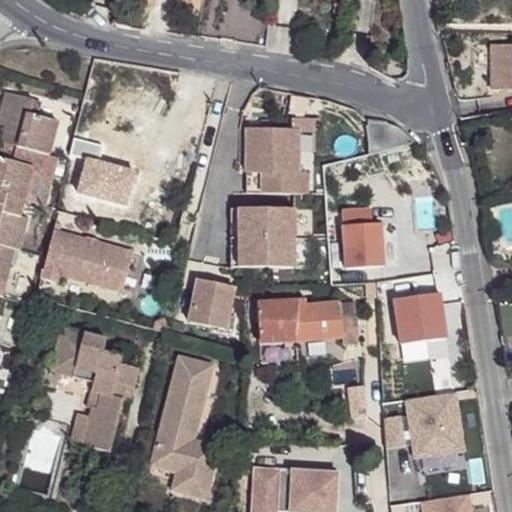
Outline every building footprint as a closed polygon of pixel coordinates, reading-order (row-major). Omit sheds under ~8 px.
[(435,0),(437,14),(460,13),(459,0),(435,0)] [(511,45),(492,46),(492,90),(511,90),(511,45)] [(175,98),(181,74),(161,70),(156,93),(175,98)] [(34,101),(6,93),(2,109),(9,111),(1,144),(4,144),(16,148),(44,155),(50,156),(59,123),(37,117),(35,123),(29,122),(31,115),(34,101)] [(0,117),(0,125),(5,127),(9,111),(2,109),(0,117)] [(185,135),(106,115),(95,157),(116,163),(115,170),(142,177),(140,184),(173,192),(175,185),(184,187),(193,153),(181,150),(185,135)] [(291,130),(298,130),(298,133),(313,133),(313,119),(291,119),(291,130)] [(387,124),(368,123),(368,156),(416,143),(398,128),(387,124)] [(291,130),(247,129),(246,194),(307,195),(307,174),(297,173),(298,133),(298,130),(291,130)] [(16,148),(4,144),(0,159),(12,162),(16,148)] [(12,162),(0,159),(0,195),(24,202),(33,168),(41,170),(44,155),(16,148),(12,162)] [(33,168),(24,202),(42,206),(55,158),(50,156),(44,155),(41,170),(33,168)] [(24,202),(0,195),(0,246),(13,250),(19,251),(23,235),(16,233),(20,219),(24,202)] [(294,210),(239,210),(238,268),(294,269),(294,210)] [(27,221),(20,219),(16,233),(23,235),(27,221)] [(87,241),(54,232),(41,279),(56,283),(58,276),(122,293),(132,253),(94,243),(93,247),(86,245),(87,241)] [(9,266),(13,250),(0,246),(0,275),(3,264),(9,266)] [(3,264),(0,275),(0,297),(1,298),(9,266),(3,264)] [(234,288),(198,281),(189,323),(225,331),(234,288)] [(305,300),(256,302),(260,347),(342,339),(343,345),(357,344),(353,305),(338,306),(338,302),(305,305),(305,300)] [(60,330),(49,373),(59,375),(93,384),(91,394),(101,396),(97,410),(92,408),(89,418),(82,447),(110,454),(123,401),(127,387),(134,388),(139,371),(120,366),(122,358),(103,354),(106,342),(60,330)] [(159,432),(152,459),(194,470),(191,480),(209,485),(219,448),(193,441),(213,366),(179,357),(171,388),(176,390),(164,434),(159,432)] [(56,390),(59,375),(49,373),(46,387),(56,390)] [(364,386),(348,388),(352,418),(368,416),(364,386)] [(127,387),(123,401),(131,403),(134,388),(127,387)] [(171,388),(159,432),(164,434),(176,390),(171,388)] [(101,396),(91,394),(87,407),(92,408),(97,410),(101,396)] [(70,444),(82,447),(89,418),(78,415),(70,444)] [(317,441),(336,441),(336,437),(317,432),(317,441)] [(205,499),(209,485),(191,480),(194,470),(152,459),(150,466),(176,473),(172,490),(205,499)] [(281,469),(255,467),(251,511),(277,511),(278,505),(290,506),(289,511),(305,511),(335,511),(338,474),(293,470),(292,483),(280,482),(281,469)] [(293,470),(281,469),(280,482),(292,483),(293,470)]
